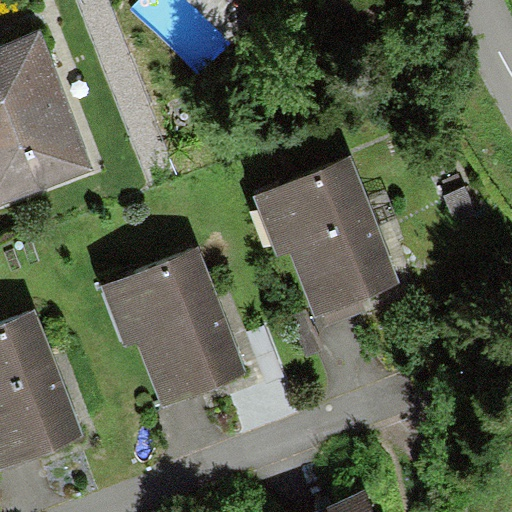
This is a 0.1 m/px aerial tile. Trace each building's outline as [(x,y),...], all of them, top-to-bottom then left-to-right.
[(0,190),(87,158),(38,26),(0,39),(0,190)] [(398,267),(353,145),(252,183),(275,245),(291,239),(313,299),(398,267)] [(248,356),(200,234),(106,270),(127,325),(139,320),(165,387),(248,356)] [(0,453),(77,424),(31,305),(0,316),(0,453)] [(383,511),(370,475),(270,511),(383,511)]
